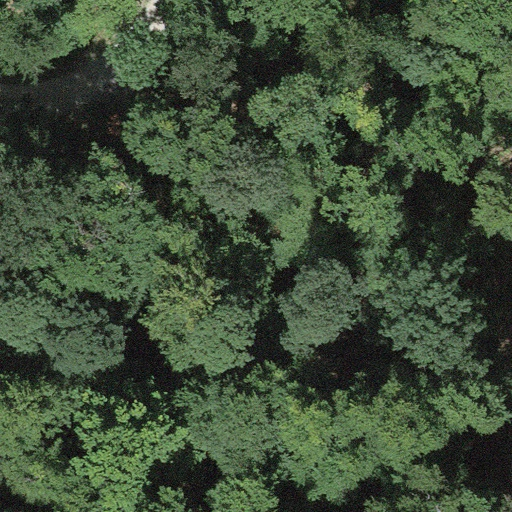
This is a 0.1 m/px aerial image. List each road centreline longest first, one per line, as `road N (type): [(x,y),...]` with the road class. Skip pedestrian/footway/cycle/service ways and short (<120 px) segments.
road 1 (track): [(68,63),(189,411),(251,511)]
road 2 (track): [(155,0),(68,63),(0,65)]
